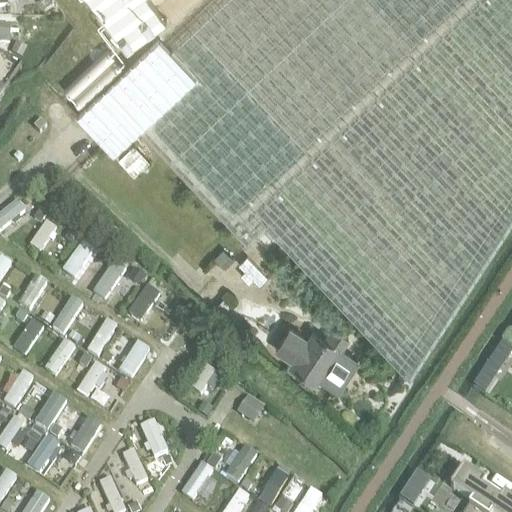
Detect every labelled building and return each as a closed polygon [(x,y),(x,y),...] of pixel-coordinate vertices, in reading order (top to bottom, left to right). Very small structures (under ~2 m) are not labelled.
[(409,380),(511,222),(511,0),(224,0),(170,51),(159,39),(76,115),(77,116),(106,147),(113,154),(139,129),(236,233),(247,244),(265,226),(409,380)] [(91,0),(126,47),(166,19),(152,0),(91,0)] [(0,45),(9,46),(11,27),(0,25),(0,45)] [(109,47),(63,86),(79,104),(124,65),(109,47)] [(34,123),(27,129),(33,136),(40,130),(34,123)] [(134,147),(119,161),(134,177),(149,163),(134,147)] [(18,202),(0,214),(0,231),(27,214),(18,202)] [(41,253),(57,229),(46,222),(31,247),(41,253)] [(0,285),(11,263),(0,257),(0,285)] [(108,297),(121,273),(113,268),(99,292),(108,297)] [(19,305),(31,312),(49,284),(37,276),(19,305)] [(199,288),(212,302),(225,291),(211,276),(199,288)] [(142,324),(161,295),(147,286),(128,315),(142,324)] [(53,330),(66,337),(83,304),(70,297),(53,330)] [(26,357),(44,329),(32,321),(13,349),(26,357)] [(99,359),(118,327),(107,321),(88,352),(99,359)] [(289,329),(275,350),(293,362),(289,367),(315,384),(318,379),(337,391),(357,361),(340,350),(348,339),(333,329),(325,340),(312,332),(307,340),(289,329)] [(119,372),(132,380),(151,351),(137,342),(119,372)] [(94,363),(78,393),(93,401),(108,370),(94,363)] [(191,388),(202,396),(208,387),(213,391),(223,378),(207,366),(191,388)] [(485,371),(473,388),(483,395),(495,377),(485,371)] [(16,410),(33,378),(22,372),(5,404),(16,410)] [(247,395),(236,413),(255,425),(266,407),(247,395)] [(53,427),(63,405),(54,400),(43,423),(53,427)] [(14,417),(0,440),(0,447),(8,452),(25,423),(14,417)] [(89,417),(71,447),(85,455),(103,426),(89,417)] [(154,458),(169,452),(155,421),(140,428),(154,458)] [(44,477),(61,445),(44,437),(28,468),(44,477)] [(226,475),(239,485),(259,457),(245,447),(226,475)] [(135,450),(123,456),(137,486),(149,480),(135,450)] [(201,463),(183,496),(194,502),(212,470),(201,463)] [(272,508),(293,473),(280,465),(258,500),(272,508)] [(6,470),(0,480),(0,505),(18,478),(6,470)] [(511,511),(511,503),(503,498),(501,502),(483,490),(485,485),(463,471),(450,490),(471,504),(466,511),(511,511)] [(415,475),(399,500),(412,508),(429,483),(415,475)] [(124,511),(113,478),(101,483),(110,511),(124,511)] [(312,511),(322,497),(311,489),(296,511),(312,511)] [(38,492),(24,511),(43,511),(51,501),(38,492)] [(226,511),(265,511),(269,506),(236,492),(226,511)] [(280,498),(275,510),(279,511),(289,511),(293,504),(280,498)]
